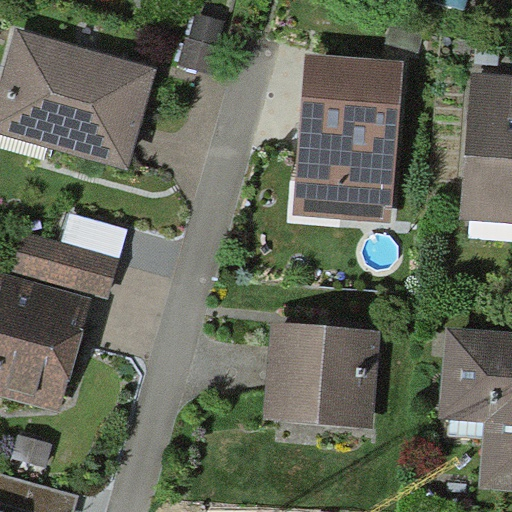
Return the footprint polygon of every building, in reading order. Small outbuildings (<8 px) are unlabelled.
[(16,42),(0,100),(0,137),(133,173),(158,81),(16,42)] [(211,50),(179,43),(173,67),(205,75),(211,50)] [(306,68),(292,218),(387,227),(402,77),(306,68)] [(511,84),(477,82),(469,230),(511,231),(511,84)] [(12,281),(91,301),(112,306),(123,264),(23,238),(12,281)] [(0,278),(0,394),(63,410),(91,301),(12,281),(0,278)] [(275,326),(267,421),(372,429),(380,334),(275,326)] [(487,427),(484,492),(511,494),(511,331),(451,328),(446,425),(487,427)] [(0,474),(0,501),(37,511),(74,511),(79,497),(0,474)]
